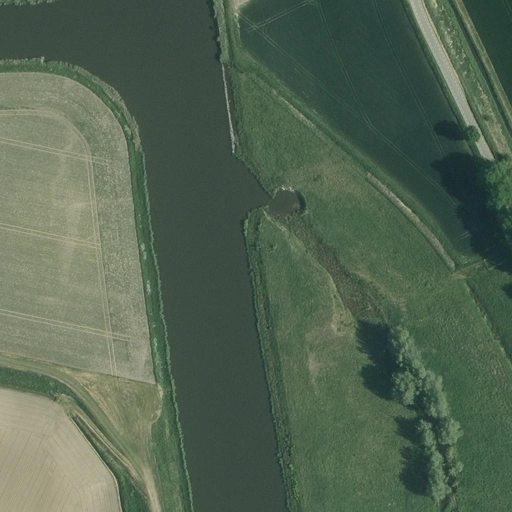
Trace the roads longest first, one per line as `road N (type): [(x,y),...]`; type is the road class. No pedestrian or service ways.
road 1 (unclassified): [(511,205),(415,0)]
road 2 (track): [(63,382),(138,471),(155,511)]
